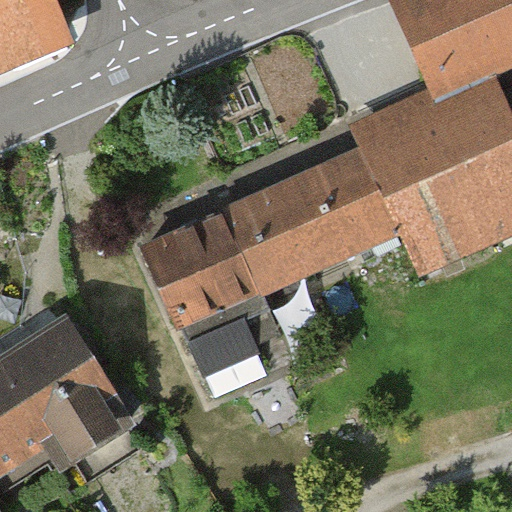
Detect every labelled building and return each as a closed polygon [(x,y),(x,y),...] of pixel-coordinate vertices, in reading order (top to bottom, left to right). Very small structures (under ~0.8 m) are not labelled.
[(0,0),(0,43),(64,18),(56,0),(0,0)] [(511,0),(420,0),(397,10),(436,104),(511,72),(511,0)] [(363,162),(256,208),(292,292),(397,247),(415,288),(511,247),(511,104),(501,78),(353,140),(363,162)] [(292,292),(256,208),(145,256),(181,340),(292,292)] [(61,478),(138,429),(72,326),(0,372),(0,490),(49,460),(61,478)]
